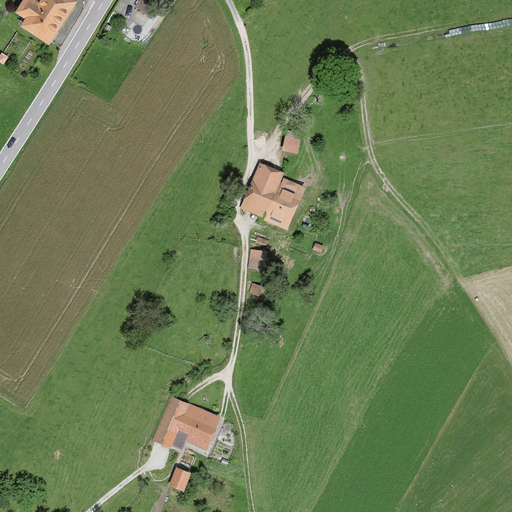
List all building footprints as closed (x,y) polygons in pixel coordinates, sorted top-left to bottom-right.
[(26,27),(48,41),(72,4),(65,0),(42,0),(39,6),(29,0),(27,0),(19,13),(30,20),(26,27)] [(140,0),(136,7),(150,17),(161,0),(140,0)] [(296,152),(301,133),(288,130),(284,149),(296,152)] [(275,219),(285,224),(302,187),(287,180),(286,184),(278,180),(281,172),(261,164),(245,200),(265,208),(261,218),(267,221),(270,214),(276,217),(275,219)] [(265,252),(252,250),(250,268),(263,269),(265,252)] [(253,284),(250,292),(257,295),(260,286),(253,284)] [(196,411),(198,408),(171,397),(155,439),(180,448),(182,442),(184,443),(185,440),(192,443),(193,441),(205,445),(216,416),(204,411),(203,414),(196,411)] [(177,469),(171,484),(181,488),(187,473),(177,469)]
